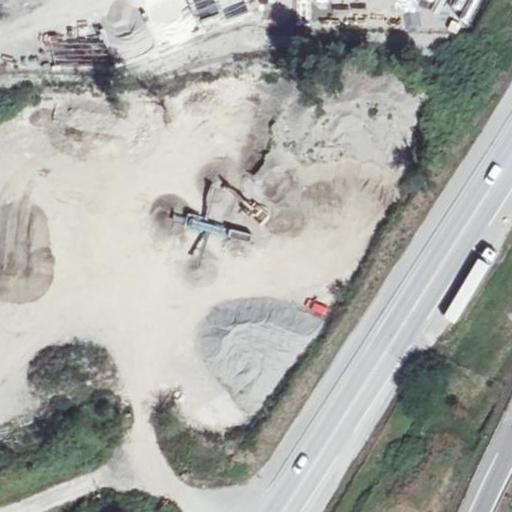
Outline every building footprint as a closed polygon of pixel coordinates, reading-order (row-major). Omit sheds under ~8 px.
[(333,0),(333,27),(436,28),(436,0),(333,0)] [(462,0),(458,12),(480,19),(486,0),(462,0)] [(77,67),(79,56),(56,52),(54,63),(77,67)] [(60,177),(81,171),(77,158),(56,163),(60,177)] [(68,258),(93,261),(95,236),(71,233),(68,258)] [(60,310),(86,315),(91,291),(65,286),(60,310)]
